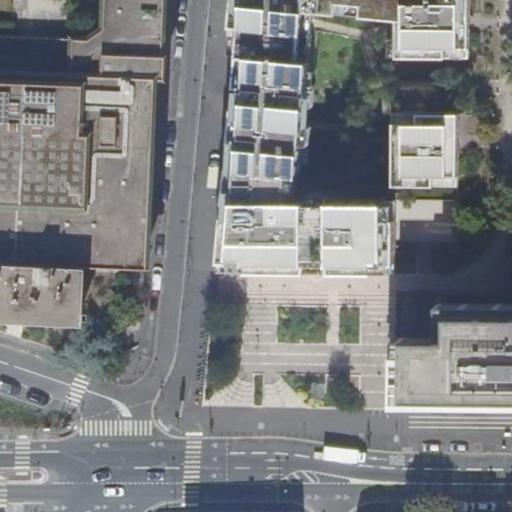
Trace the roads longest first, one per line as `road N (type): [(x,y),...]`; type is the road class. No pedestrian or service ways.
road 1 (residential): [(133,478),(140,402),(161,365),(196,0)]
road 2 (primary): [(133,478),(329,481)]
road 3 (primary): [(329,481),(511,483)]
